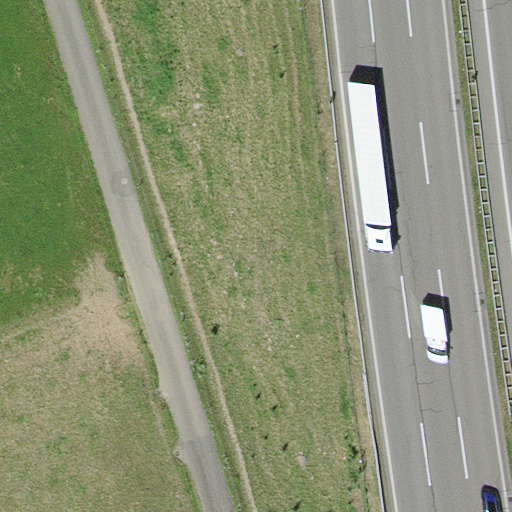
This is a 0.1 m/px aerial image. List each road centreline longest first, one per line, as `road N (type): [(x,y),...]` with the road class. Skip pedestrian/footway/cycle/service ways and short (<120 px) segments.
road 1 (unclassified): [(66,0),(214,511)]
road 2 (motorway): [(393,0),(415,242),(453,511)]
